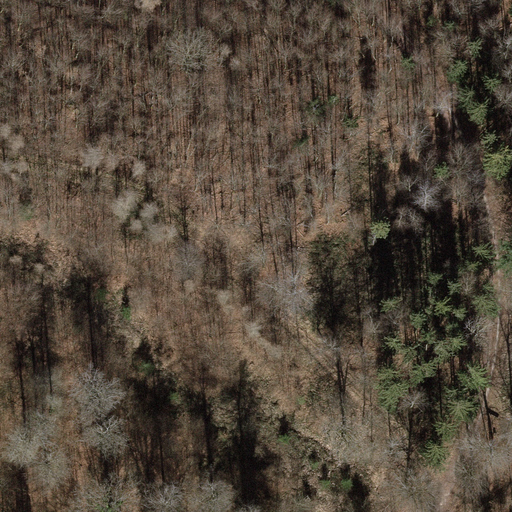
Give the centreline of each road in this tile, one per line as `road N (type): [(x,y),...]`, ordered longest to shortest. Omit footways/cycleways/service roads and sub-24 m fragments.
road 1 (track): [(440,506),(269,295),(181,221),(108,183),(0,160)]
road 2 (track): [(372,0),(424,46),(473,166),(499,274),(492,376),(432,511)]
